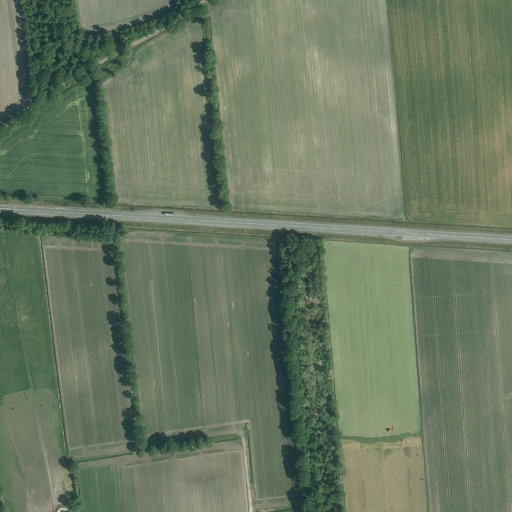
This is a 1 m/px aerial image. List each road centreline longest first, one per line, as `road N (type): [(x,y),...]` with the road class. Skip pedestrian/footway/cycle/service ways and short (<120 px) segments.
road 1 (trunk): [(511,239),(0,208)]
road 2 (track): [(40,100),(203,0)]
